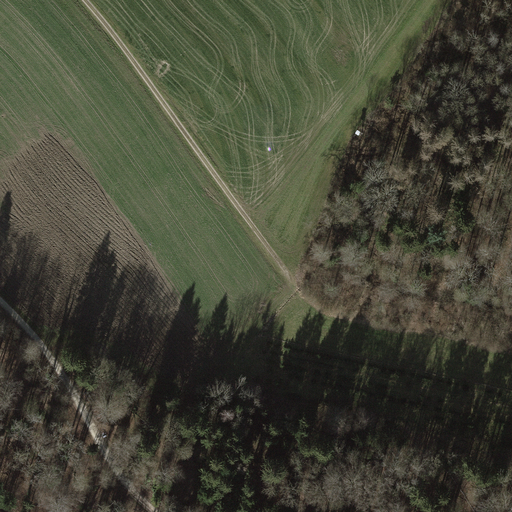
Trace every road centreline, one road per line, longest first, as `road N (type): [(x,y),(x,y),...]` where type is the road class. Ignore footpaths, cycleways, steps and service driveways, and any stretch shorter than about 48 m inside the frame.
road 1 (track): [(85,0),(295,274)]
road 2 (track): [(0,299),(49,354),(113,463),(162,511)]
